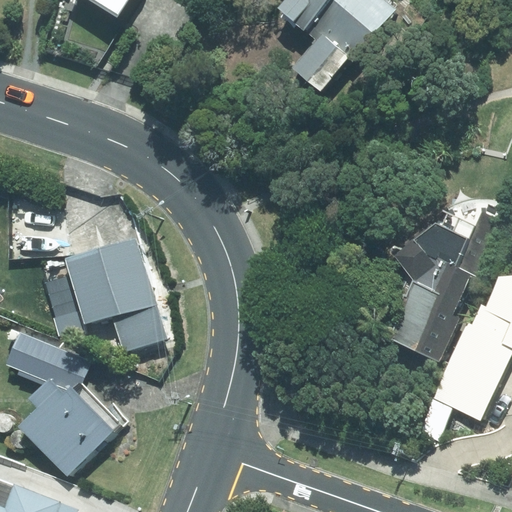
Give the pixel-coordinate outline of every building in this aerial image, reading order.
[(329,60),(308,85),(334,107),(365,72),(368,75),(378,64),(382,68),(415,30),(380,0),(320,0),(314,8),(339,30),(328,42),(332,46),(324,55),(329,60)] [(53,199),(12,198),(11,256),(52,256),(53,199)] [(417,314),(398,355),(445,377),(465,334),(463,333),(501,252),(499,252),(504,240),(494,237),(480,267),(450,253),(414,274),(413,268),(404,271),(404,279),(418,293),(410,311),(417,314)] [(83,277),(102,339),(126,332),(135,362),(180,349),(152,257),(134,263),(139,279),(124,284),(118,265),(110,267),(107,258),(84,265),(87,276),(83,277)] [(511,299),(509,298),(493,329),(490,328),(480,344),(478,342),(441,411),(484,434),(511,381),(511,299)] [(28,380),(27,384),(64,401),(47,417),(53,424),(34,441),(78,487),(126,443),(85,399),(98,369),(19,334),(13,347),(25,352),(15,374),(28,380)] [(68,511),(11,492),(4,511),(68,511)]
